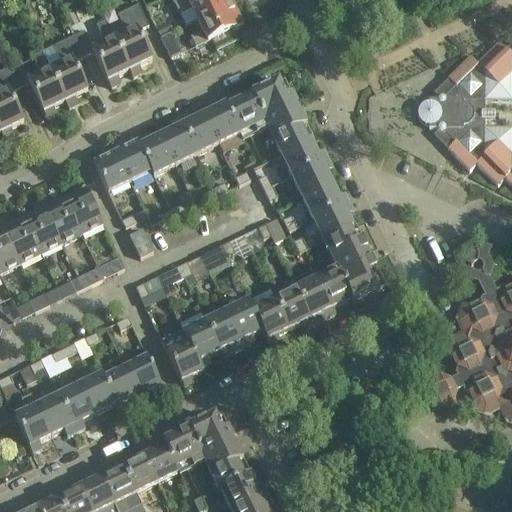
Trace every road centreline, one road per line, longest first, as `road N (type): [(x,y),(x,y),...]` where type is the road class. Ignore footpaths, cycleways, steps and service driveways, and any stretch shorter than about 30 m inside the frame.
road 1 (residential): [(241,390),(397,312),(412,291),(409,262),(343,125),(341,92),(310,23)]
road 2 (residential): [(0,189),(310,23)]
road 3 (residential): [(0,509),(241,390)]
road 4 (residential): [(297,511),(241,390)]
